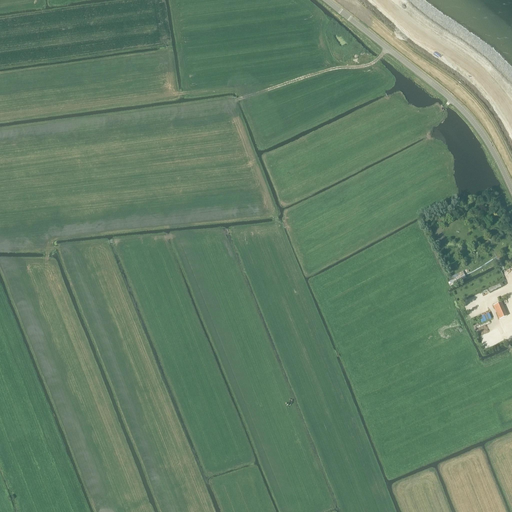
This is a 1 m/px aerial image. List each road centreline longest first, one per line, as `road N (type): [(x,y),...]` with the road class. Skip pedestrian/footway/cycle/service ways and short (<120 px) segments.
road 1 (tertiary): [(326,0),(452,100),(478,127),(511,189)]
road 2 (track): [(235,102),(303,77),(361,68),(389,50)]
